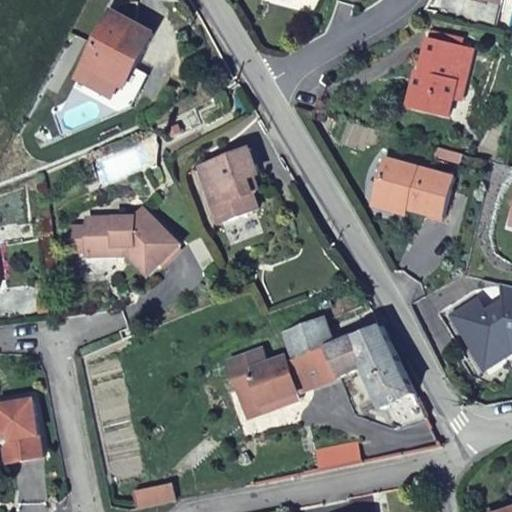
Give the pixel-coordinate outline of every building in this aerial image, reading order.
[(154,36),(113,14),(84,67),(126,89),(154,36)] [(432,32),(430,40),(461,47),(462,40),(432,32)] [(449,118),(453,99),(457,82),(465,84),(473,50),(461,47),(430,40),(427,40),(420,73),(416,73),(408,109),(449,118)] [(457,82),(453,99),(461,101),(465,84),(457,82)] [(250,178),(256,175),(257,175),(249,147),(199,167),(210,190),(221,225),(263,209),(255,189),(250,178)] [(408,205),(406,210),(444,220),(454,178),(385,159),(375,196),(408,205)] [(261,188),(256,175),(250,178),(255,189),(261,188)] [(405,214),(406,210),(408,205),(375,196),(373,206),(405,214)] [(180,244),(143,208),(134,216),(83,218),(84,230),(84,250),(84,256),(114,256),(114,252),(124,252),(150,276),(180,244)] [(84,250),(84,230),(68,230),(69,250),(84,250)] [(345,287),(357,283),(348,269),(337,275),(345,287)] [(486,315),(490,322),(511,308),(511,289),(501,287),(505,303),(486,315)] [(477,302),(451,318),(485,372),(511,355),(511,308),(490,322),(486,315),(477,302)] [(326,320),(286,335),(295,362),(327,350),(340,381),(366,370),(386,412),(417,398),(383,329),(336,346),(326,320)] [(288,364),(285,357),(269,363),(264,349),(230,360),(248,411),(279,400),(281,405),(299,399),(298,395),(340,381),(327,350),(295,362),(288,364)] [(426,418),(417,398),(386,412),(396,432),(426,418)] [(0,464),(46,457),(35,399),(0,404),(0,464)] [(250,416),(281,405),(279,400),(248,411),(250,416)] [(172,488),(141,493),(143,509),(174,504),(172,488)] [(141,493),(135,494),(137,510),(143,509),(141,493)]
